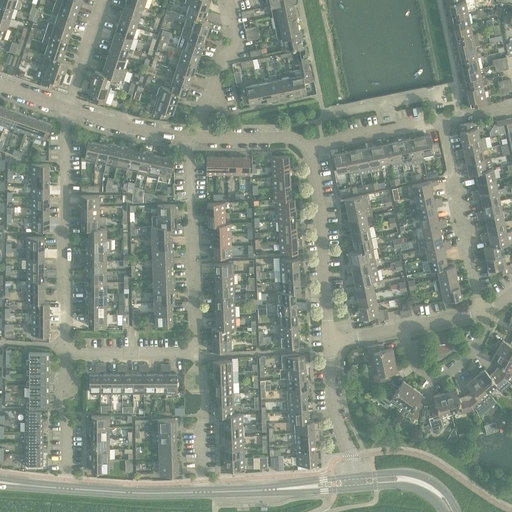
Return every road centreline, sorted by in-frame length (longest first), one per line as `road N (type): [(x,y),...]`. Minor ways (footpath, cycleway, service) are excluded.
road 1 (residential): [(192,140),(195,355),(70,353),(62,345),(67,111)]
road 2 (residential): [(311,146),(321,167),(329,342)]
road 3 (residential): [(481,313),(439,120)]
road 4 (residential): [(192,140),(223,57),(237,44),(228,0)]
road 5 (residential): [(488,311),(471,355),(449,375),(417,369),(401,329)]
road 6 (tertiary): [(202,492),(353,482)]
road 7 (residential): [(329,342),(331,403),(353,482)]
road 8 (tertiary): [(65,489),(202,492)]
road 9 (residential): [(311,146),(439,120)]
road 10 (residential): [(67,111),(192,140)]
road 11 (residential): [(192,140),(291,137),(311,146)]
